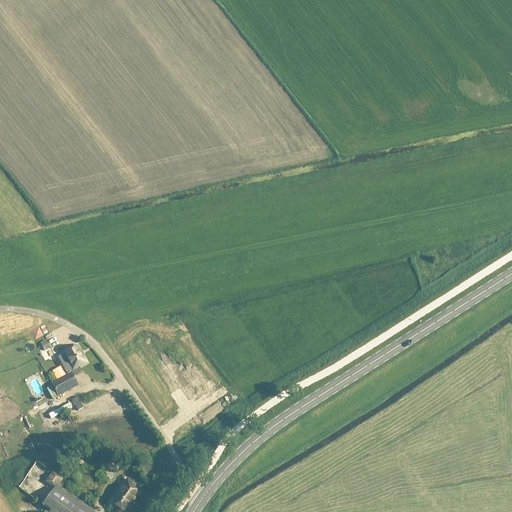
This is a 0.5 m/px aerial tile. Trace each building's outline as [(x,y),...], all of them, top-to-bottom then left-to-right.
[(73,372),(86,365),(77,348),(64,355),(73,372)] [(70,373),(51,384),(58,398),(78,387),(70,373)] [(38,481),(40,471),(44,472),(46,460),(37,458),(35,472),(30,471),(28,479),(38,481)] [(120,467),(110,461),(106,467),(115,474),(120,467)] [(151,470),(145,466),(141,473),(146,477),(151,470)] [(56,487),(57,487),(62,481),(52,474),(45,483),(54,490),(56,487)] [(106,502),(120,511),(127,511),(142,490),(123,478),(120,483),(121,483),(114,494),(120,498),(114,507),(107,502),(106,502)] [(48,497),(44,504),(55,511),(60,504),(48,497)]
